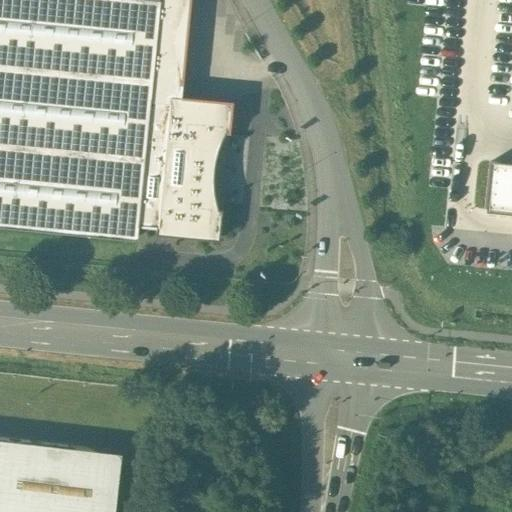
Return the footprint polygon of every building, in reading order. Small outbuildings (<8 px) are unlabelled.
[(158,0),(0,0),(0,224),(136,238),(137,224),(149,98),(158,0)] [(178,94),(180,94),(189,0),(158,0),(149,98),(168,100),(169,93),(178,94)] [(168,100),(149,98),(137,224),(156,226),(155,231),(173,234),(173,235),(218,238),(222,207),(218,207),(214,188),(214,168),(217,149),(225,131),(229,132),(232,99),(180,94),(178,94),(169,93),(168,100)] [(511,165),(492,163),(487,212),(511,214),(511,165)] [(113,511),(121,452),(0,437),(0,511),(113,511)]
